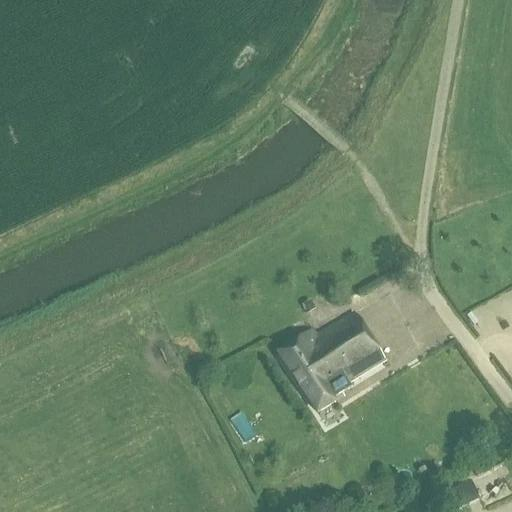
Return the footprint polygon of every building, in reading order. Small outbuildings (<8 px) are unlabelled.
[(374,305),(380,319),(413,306),(407,291),(374,305)] [(305,315),(313,310),(308,301),(300,306),(305,315)] [(312,333),(277,355),(317,414),(333,403),(331,401),(342,394),(352,388),(349,385),(386,361),(355,315),(315,338),(312,333)] [(396,370),(347,395),(358,417),(408,391),(396,370)] [(383,459),(431,435),(413,399),(365,423),(383,459)] [(439,443),(392,469),(405,493),(452,467),(439,443)] [(450,511),(443,496),(415,508),(417,511),(450,511)]
